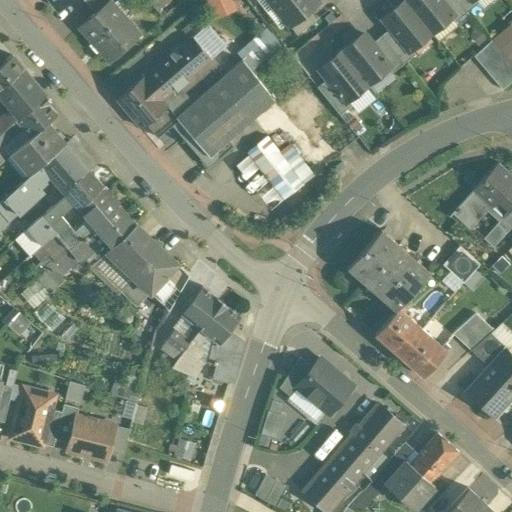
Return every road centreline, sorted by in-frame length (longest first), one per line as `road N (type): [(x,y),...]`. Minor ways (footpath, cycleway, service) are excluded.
road 1 (residential): [(277,285),(215,243),(0,0)]
road 2 (residential): [(511,485),(277,285)]
road 3 (residential): [(277,285),(369,173),(505,114)]
road 4 (residential): [(213,511),(277,285)]
road 5 (residential): [(202,511),(0,457)]
